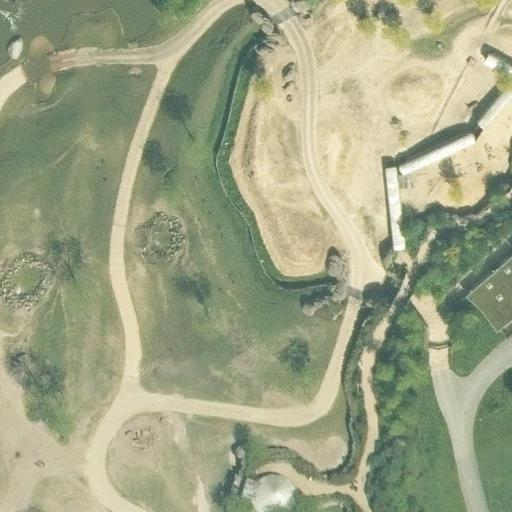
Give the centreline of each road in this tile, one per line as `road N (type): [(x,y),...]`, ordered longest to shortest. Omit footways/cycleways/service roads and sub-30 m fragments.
road 1 (track): [(270,0),(307,63),(310,148),(357,257),(341,353),(328,392),(306,415),(130,408),(102,437),(96,460),(102,492),(124,511)]
road 2 (track): [(130,408),(132,346),(117,236),(141,131),(171,51)]
road 3 (track): [(0,93),(15,77),(64,60),(171,51),(228,0)]
